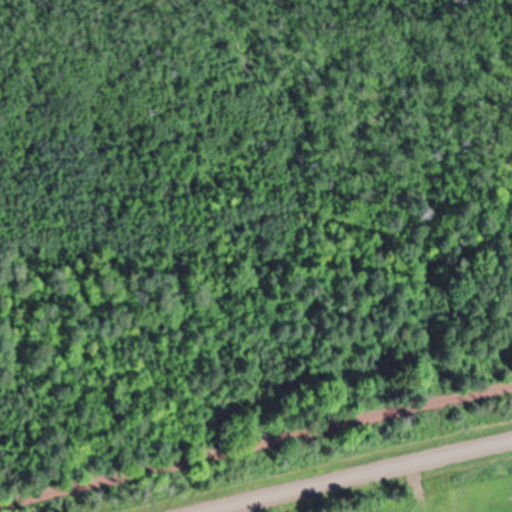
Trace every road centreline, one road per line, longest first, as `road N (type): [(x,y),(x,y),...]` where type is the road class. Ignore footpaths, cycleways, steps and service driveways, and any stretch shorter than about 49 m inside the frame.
road 1 (track): [(0,508),(511,389)]
road 2 (residential): [(226,511),(511,444)]
